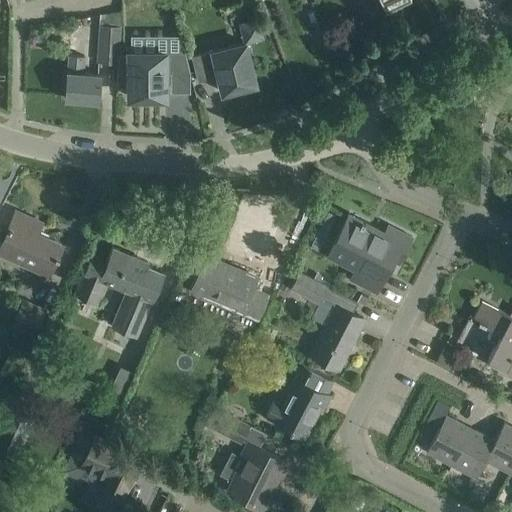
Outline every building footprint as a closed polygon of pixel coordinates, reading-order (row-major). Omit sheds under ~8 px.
[(381,0),(386,9),(403,0),(381,0)] [(92,47),(93,16),(73,16),(72,47),(92,47)] [(118,63),(121,24),(101,23),(98,61),(118,63)] [(223,92),(255,84),(245,42),(191,56),(197,81),(219,75),(223,92)] [(165,96),(165,53),(129,54),(129,96),(165,96)] [(69,54),(68,71),(67,71),(65,98),(98,100),(100,74),(82,72),(84,55),(69,54)] [(16,210),(7,229),(0,244),(0,246),(24,257),(22,263),(49,275),(59,254),(57,253),(62,244),(37,232),(41,222),(16,210)] [(328,211),(322,222),(330,226),(336,215),(328,211)] [(349,278),(376,292),(393,260),(399,263),(412,237),(388,225),(383,234),(376,231),(377,228),(348,213),(327,254),(354,269),(349,278)] [(97,303),(107,280),(128,288),(113,324),(136,334),(151,299),(153,299),(164,272),(135,260),(137,257),(112,246),(106,260),(88,253),(72,293),(97,303)] [(198,268),(199,269),(191,289),(210,297),(211,294),(244,307),(237,324),(251,330),(257,317),(258,317),(267,294),(252,288),(257,277),(231,266),(230,268),(223,265),(223,263),(205,256),(201,264),(200,264),(198,268)] [(312,354),(320,358),(337,367),(363,317),(351,310),(355,301),(357,302),(358,301),(299,270),(290,286),(319,301),(321,296),(344,308),(339,318),(333,315),(312,354)] [(13,322),(34,332),(44,309),(23,299),(13,322)] [(511,316),(482,300),(472,319),(500,334),(487,359),(505,369),(503,372),(511,377),(511,316)] [(443,346),(442,363),(460,364),(461,347),(443,346)] [(277,421),(307,437),(307,436),(304,434),(319,406),(322,408),(329,394),(326,392),(332,379),(302,363),(288,390),(292,392),(285,406),(274,400),(266,415),(277,421)] [(105,398),(98,413),(112,419),(119,405),(105,398)] [(438,398),(433,407),(437,409),(447,407),(449,404),(438,398)] [(15,402),(0,434),(0,450),(13,456),(35,411),(15,402)] [(245,458),(238,472),(229,489),(231,490),(232,487),(245,493),(243,497),(260,506),(278,472),(281,475),(288,461),(251,442),(257,430),(213,407),(204,424),(241,443),(243,438),(248,441),(241,455),(245,458)] [(440,454),(453,460),(470,429),(464,426),(465,424),(445,414),(426,451),(439,457),(440,454)] [(498,461),(511,468),(511,466),(511,425),(504,422),(494,439),(495,440),(485,459),(497,465),(498,461)] [(477,477),(485,459),(495,440),(494,439),(476,430),(475,431),(470,429),(453,460),(465,467),(464,470),(477,477)] [(95,433),(81,464),(105,475),(97,494),(118,504),(120,499),(122,500),(126,491),(125,490),(127,486),(128,486),(142,455),(95,433)] [(472,486),(467,497),(477,503),(483,492),(472,486)]
